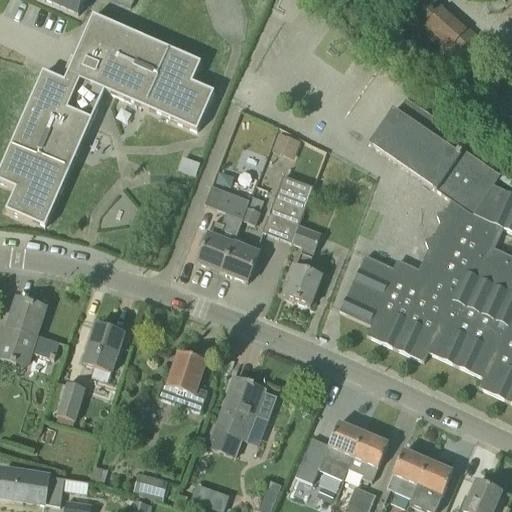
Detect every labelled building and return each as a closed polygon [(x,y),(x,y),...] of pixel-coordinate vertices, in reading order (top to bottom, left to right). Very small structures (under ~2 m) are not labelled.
[(37,0),(78,18),(84,0),(37,0)] [(106,0),(130,10),(131,11),(135,0),(106,0)] [(414,0),(403,14),(468,70),(485,51),(426,0),(414,0)] [(93,19),(64,85),(43,76),(0,173),(0,185),(15,192),(6,214),(45,231),(105,95),(197,135),(214,96),(192,87),(201,67),(93,19)] [(511,199),(492,190),(499,179),(463,155),(469,147),(406,103),(397,115),(393,113),(369,148),(452,205),(446,214),(436,218),(440,227),(434,240),(424,243),(428,253),(418,274),(397,264),(393,273),(365,260),(339,315),(371,330),(366,339),(424,366),(428,357),(483,382),(478,392),(511,407),(511,199)] [(293,161),(300,145),(278,137),(271,153),(293,161)] [(292,248),(298,232),(312,194),(284,183),(263,237),(292,248)] [(242,225),(249,206),(224,196),(211,191),(204,210),(228,218),(224,229),(213,225),(208,238),(205,237),(199,251),(203,252),(197,267),(222,277),(233,248),(234,244),(242,225)] [(252,199),(249,206),(242,225),(255,230),(260,217),(258,216),(263,204),(252,199)] [(307,309),(310,310),(321,280),(307,275),(320,240),(298,232),(292,248),(303,252),(296,271),(292,269),(287,283),(290,285),(284,300),(297,305),(299,307),(304,309),(307,309)] [(234,244),(233,248),(222,277),(247,287),(259,256),(244,250),(245,248),(234,244)] [(26,367),(30,356),(54,363),(59,347),(36,339),(45,312),(28,306),(26,310),(16,306),(5,339),(2,338),(0,342),(0,361),(16,367),(17,364),(26,367)] [(107,386),(110,376),(111,377),(121,346),(109,342),(111,335),(96,330),(84,368),(94,371),(91,382),(107,386)] [(179,357),(169,383),(166,382),(159,402),(200,416),(207,396),(196,392),(205,366),(179,357)] [(242,443),(257,449),(275,402),(261,397),(262,395),(266,396),(266,395),(254,390),(254,389),(249,387),(248,388),(233,383),(208,451),(235,461),(242,443)] [(86,393),(67,386),(56,419),(75,426),(86,393)] [(338,426),(322,465),(331,469),(347,475),(363,437),(338,426)] [(347,475),(362,482),(371,486),(388,448),(363,437),(347,475)] [(411,503),(417,490),(428,465),(403,454),(386,493),(411,503)] [(411,503),(431,511),(437,511),(453,476),(428,465),(417,490),(411,503)] [(97,487),(103,473),(94,470),(89,485),(97,487)] [(88,487),(49,480),(48,481),(1,474),(0,480),(0,501),(44,509),(44,508),(60,510),(62,495),(86,498),(88,487)] [(169,485),(143,477),(137,498),(162,506),(169,485)] [(108,484),(106,490),(136,499),(137,493),(108,484)] [(465,500),(460,511),(493,511),(501,496),(476,486),(469,502),(465,500)] [(208,511),(225,511),(230,502),(195,489),(189,505),(208,511)] [(367,511),(373,498),(355,490),(345,511),(367,511)] [(179,498),(175,509),(180,511),(183,511),(184,511),(185,511),(188,501),(179,498)]
